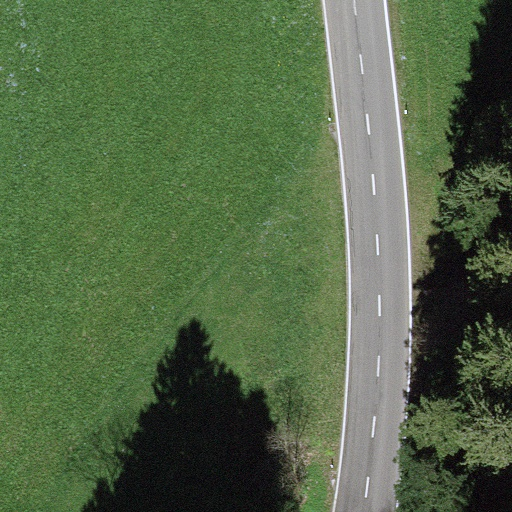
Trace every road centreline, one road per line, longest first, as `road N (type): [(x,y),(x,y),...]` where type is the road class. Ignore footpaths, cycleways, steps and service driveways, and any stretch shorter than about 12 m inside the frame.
road 1 (secondary): [(364,511),(380,298),(354,0)]
road 2 (track): [(511,442),(376,403)]
